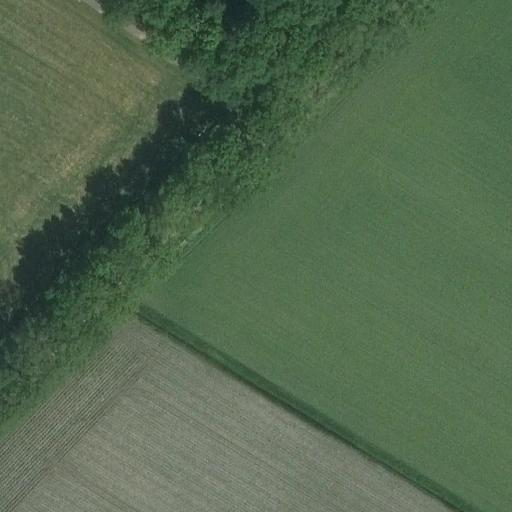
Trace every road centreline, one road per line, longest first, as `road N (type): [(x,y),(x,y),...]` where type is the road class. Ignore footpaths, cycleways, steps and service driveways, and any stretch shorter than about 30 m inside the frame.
road 1 (unclassified): [(0,368),(377,0)]
road 2 (track): [(259,120),(94,0)]
